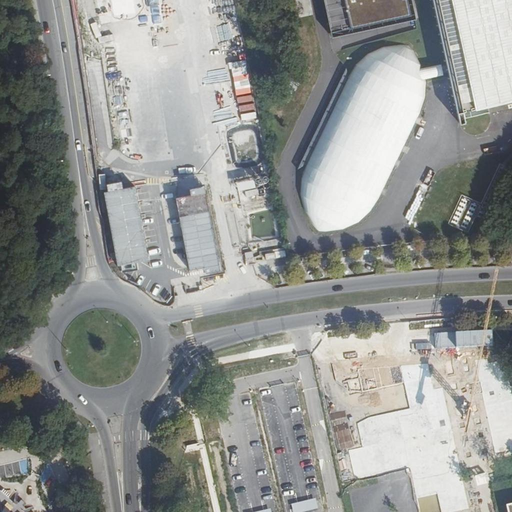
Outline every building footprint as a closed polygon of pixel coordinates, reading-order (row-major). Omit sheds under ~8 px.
[(410,0),(321,0),(329,37),(414,19),(410,0)] [(511,0),(429,0),(431,8),(443,65),(446,80),(453,115),(511,102),(511,0)] [(419,94),(420,85),(418,71),(417,65),(410,52),(404,47),(395,46),(379,48),(364,55),(353,65),(345,78),(315,139),(301,167),(297,181),(297,192),(298,203),(304,219),(311,229),(315,233),(319,233),(339,232),(357,223),(373,205),(387,172),(415,107),(419,94)] [(443,65),(418,71),(420,85),(446,80),(443,65)] [(238,180),(239,205),(255,204),(255,179),(238,180)] [(187,194),(174,197),(186,270),(203,267),(204,274),(221,272),(206,184),(186,187),(187,194)] [(403,469),(387,473),(389,481),(396,511),(408,511),(412,511),(403,469)] [(23,511),(0,492),(0,511),(23,511)]
